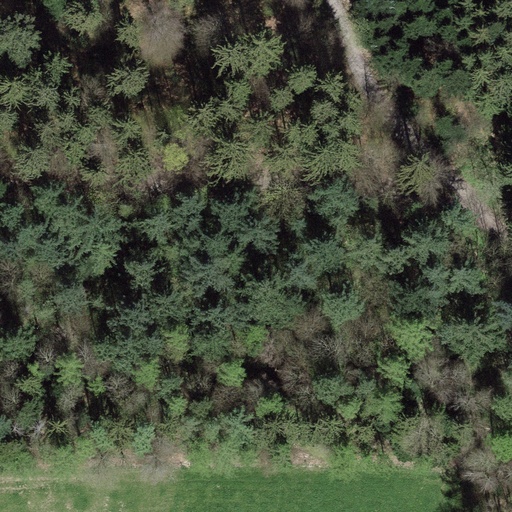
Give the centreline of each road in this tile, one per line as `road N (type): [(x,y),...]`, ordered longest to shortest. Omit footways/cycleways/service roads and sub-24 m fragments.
road 1 (track): [(481,216),(382,182),(313,176),(0,181)]
road 2 (track): [(481,216),(385,108),(334,0)]
